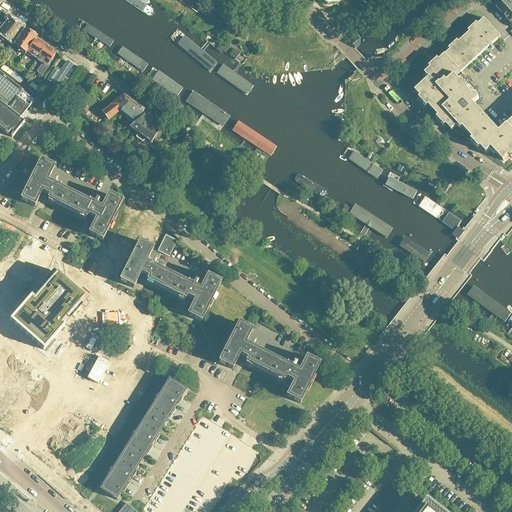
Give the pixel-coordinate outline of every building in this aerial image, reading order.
[(164,14),(142,0),(124,0),(159,22),(164,14)] [(177,0),(189,8),(195,0),(194,0),(177,0)] [(313,0),(316,5),(325,11),(335,9),(343,2),(343,0),(313,0)] [(497,6),(496,7),(497,8),(496,8),(497,9),(497,8),(505,16),(511,24),(511,29),(510,31),(511,33),(511,4),(508,0),(502,0),(501,1),(501,2),(500,3),(497,6)] [(111,41),(70,13),(64,21),(105,50),(111,41)] [(0,34),(11,42),(22,27),(22,26),(19,24),(18,24),(11,19),(0,32),(0,34)] [(511,124),(498,138),(491,131),(493,129),(479,114),(475,109),(477,108),(473,104),(479,99),(479,96),(477,94),(474,94),(473,95),(472,94),(477,89),(459,70),(489,42),(492,44),(500,36),(484,19),(478,24),(476,21),(467,29),(469,32),(459,42),(456,39),(448,47),(450,49),(439,59),(437,57),(428,65),(430,68),(425,73),(429,78),(415,91),(421,97),(418,99),(426,108),(429,105),(439,116),(436,119),(444,128),(447,125),(452,131),(455,128),(458,132),(463,128),(466,130),(473,138),(471,141),(479,150),(481,147),(487,153),(492,148),(504,161),(510,156),(511,158),(511,124)] [(175,33),(216,61),(221,53),(180,24),(175,33)] [(26,52),(27,51),(35,39),(37,37),(36,36),(36,33),(33,31),(30,32),(25,29),(14,44),(26,52)] [(37,59),(47,44),(40,39),(39,41),(35,39),(27,51),(37,59)] [(359,45),(359,39),(353,39),(349,42),(355,48),(359,45)] [(48,65),(56,52),(53,50),(54,48),(47,44),(37,59),(43,62),(36,72),(43,76),(49,66),(48,65)] [(142,63),(117,45),(111,54),(136,71),(142,63)] [(273,86),(231,59),(226,68),(268,95),(273,86)] [(65,62),(59,74),(52,70),(45,84),(60,91),(72,65),(65,62)] [(178,88),(145,65),(139,74),(172,96),(178,88)] [(0,115),(11,124),(17,115),(21,118),(33,102),(31,101),(36,95),(26,87),(23,90),(0,72),(0,115)] [(42,82),(34,76),(31,80),(39,86),(42,82)] [(183,91),(177,99),(210,122),(216,114),(183,91)] [(119,111),(132,101),(124,95),(100,114),(106,122),(119,111)] [(129,127),(147,113),(132,101),(119,111),(123,115),(126,117),(124,123),(128,125),(129,127)] [(84,115),(88,112),(82,104),(78,108),(84,115)] [(162,131),(166,127),(166,126),(162,124),(159,122),(159,121),(147,113),(129,127),(138,133),(137,135),(144,140),(145,138),(151,143),(153,139),(160,130),(162,131)] [(236,123),(231,130),(271,156),(276,149),(236,123)] [(160,130),(153,139),(156,142),(160,136),(160,135),(162,131),(160,130)] [(392,173),(350,146),(345,155),(387,182),(392,173)] [(43,162),(41,164),(49,172),(65,154),(56,147),(43,162)] [(65,154),(49,172),(58,179),(73,161),(65,154)] [(0,229),(0,242),(4,246),(12,253),(20,260),(29,268),(18,279),(24,285),(35,273),(41,278),(43,276),(49,281),(63,264),(73,272),(76,267),(69,261),(77,253),(105,220),(90,207),(74,193),(58,179),(49,172),(41,164),(43,162),(37,156),(28,166),(46,182),(38,190),(31,198),(24,206),(17,215),(10,223),(2,231),(0,229)] [(73,161),(58,179),(66,186),(81,169),(73,161)] [(333,192),(292,163),(287,171),(327,200),(333,192)] [(28,166),(21,175),(38,190),(46,182),(28,166)] [(81,169),(66,186),(74,193),(89,176),(81,169)] [(21,175),(14,183),(31,198),(38,190),(21,175)] [(89,176),(74,193),(82,200),(97,183),(89,176)] [(429,196),(397,176),(391,184),(423,205),(429,196)] [(105,190),(90,207),(105,220),(122,235),(124,237),(146,211),(112,182),(105,190)] [(14,183),(6,191),(24,206),(31,198),(14,183)] [(97,183),(82,200),(90,207),(105,190),(97,183)] [(6,191),(0,198),(0,199),(17,215),(24,206),(6,191)] [(0,199),(0,214),(10,223),(17,215),(0,199)] [(470,223),(434,200),(428,208),(465,232),(470,223)] [(349,214),(385,238),(392,230),(355,205),(349,214)] [(0,214),(0,229),(2,231),(10,223),(0,214)] [(105,220),(98,228),(115,243),(122,235),(105,220)] [(98,228),(91,236),(108,251),(115,243),(98,228)] [(459,238),(464,232),(458,228),(453,234),(459,238)] [(174,246),(177,241),(176,240),(176,241),(165,236),(166,235),(165,235),(157,251),(158,251),(168,256),(168,257),(169,257),(174,246)] [(91,236),(84,244),(101,260),(108,251),(91,236)] [(435,263),(393,236),(388,244),(430,271),(435,263)] [(511,253),(498,243),(492,251),(511,265),(511,253)] [(84,244),(77,253),(94,268),(101,260),(84,244)] [(4,246),(0,250),(0,266),(12,253),(4,246)] [(12,253),(0,266),(0,273),(5,278),(20,260),(12,253)] [(77,253),(69,261),(76,267),(87,276),(94,268),(77,253)] [(20,260),(5,278),(13,285),(18,279),(29,268),(20,260)] [(16,320),(10,326),(38,350),(44,344),(46,347),(57,335),(54,332),(59,327),(61,330),(67,323),(85,303),(54,276),(49,282),(46,279),(13,317),(16,320)] [(472,286),(466,295),(504,321),(510,312),(472,286)] [(24,305),(25,297),(13,296),(12,303),(24,305)] [(511,322),(507,319),(501,327),(511,334),(511,322)] [(292,328),(248,378),(286,412),(330,362),(292,328)] [(37,385),(0,352),(0,422),(2,425),(37,385)] [(177,404),(185,390),(168,379),(160,393),(177,404)] [(168,418),(177,404),(160,393),(151,407),(168,418)] [(159,431),(167,419),(168,418),(151,407),(143,421),(159,431)] [(151,445),(159,431),(143,421),(134,434),(151,445)] [(142,459),(151,445),(134,434),(125,448),(142,459)] [(134,472),(142,459),(125,448),(117,462),(134,472)] [(125,486),(134,472),(117,462),(108,475),(125,486)] [(116,500),(125,486),(108,475),(100,489),(116,500)] [(443,511),(426,498),(415,511),(443,511)] [(136,511),(126,503),(119,511),(136,511)]
